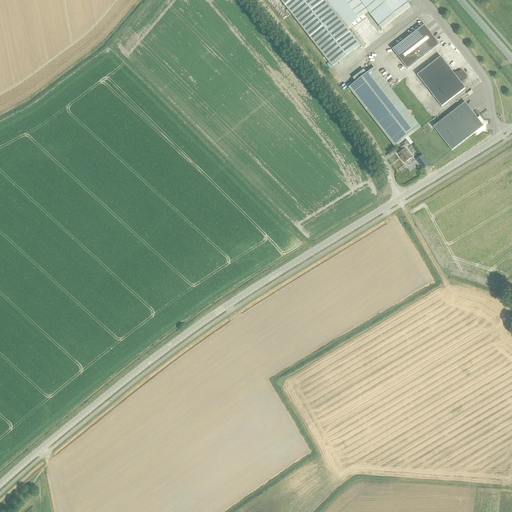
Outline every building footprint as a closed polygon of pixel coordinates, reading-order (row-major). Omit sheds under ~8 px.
[(405,0),(280,0),(327,60),(333,67),(338,63),(342,60),(355,50),(361,46),(347,28),(368,12),(382,29),(411,7),(405,0)] [(425,25),(394,49),(409,69),(441,46),(425,25)] [(441,57),(436,60),(417,75),(442,107),(466,88),(461,83),(467,79),(467,77),(463,71),(460,71),(455,75),(441,57)] [(349,92),(351,91),(395,147),(421,127),(374,68),(347,89),(349,92)] [(434,127),(452,151),(476,132),(478,135),(483,131),(486,129),(486,124),(484,122),(480,117),(477,118),(465,102),(434,127)] [(399,154),(403,159),(402,159),(405,163),(412,157),(405,149),(399,154)] [(429,165),(422,155),(417,160),(424,170),(429,165)]
